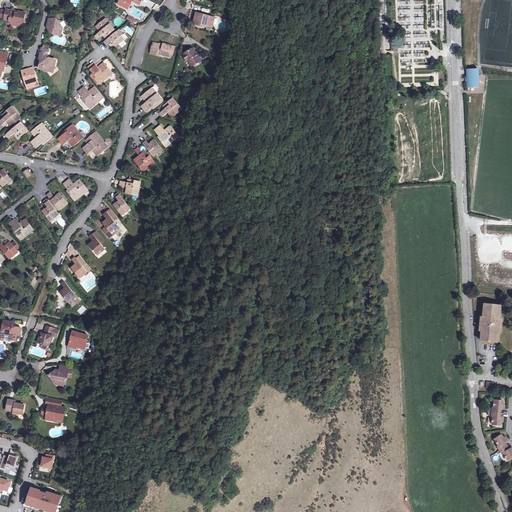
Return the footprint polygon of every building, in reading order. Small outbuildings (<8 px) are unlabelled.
[(132,0),(120,0),(119,4),(128,9),(132,1),(132,0)] [(471,0),(462,0),(462,13),(471,13),(471,0)] [(12,13),(12,11),(7,10),(6,12),(5,19),(5,21),(11,22),(13,26),(16,27),(17,23),(22,24),(23,18),(25,18),(26,13),(19,12),(19,14),(12,13)] [(203,25),(213,27),(215,18),(197,13),(194,24),(202,26),(203,25)] [(23,28),(25,18),(23,18),(22,24),(17,23),(16,27),(23,28)] [(56,35),(62,31),(63,28),(60,24),(61,21),(58,21),(57,19),(50,20),(48,27),(50,28),(50,31),(52,34),(56,35)] [(108,24),(105,20),(96,26),(101,32),(95,36),(98,40),(103,35),(105,38),(115,30),(109,22),(108,24)] [(125,34),(124,35),(119,30),(105,42),(108,45),(112,41),(117,47),(127,39),(128,38),(125,34)] [(170,54),(172,47),(164,45),(163,46),(154,44),(151,52),(160,55),(169,57),(170,54)] [(187,59),(188,61),(191,66),(201,61),(194,48),(184,54),(185,55),(184,55),(186,60),(187,59)] [(48,71),(55,66),(57,61),(48,58),(49,51),(48,51),(43,49),(41,54),(43,57),(40,59),(42,62),(41,63),(40,69),(48,71)] [(9,58),(7,58),(0,55),(0,75),(2,76),(4,67),(6,67),(9,58)] [(108,76),(112,72),(105,63),(99,68),(97,65),(95,62),(91,65),(88,68),(93,74),(92,75),(99,85),(109,77),(108,76)] [(479,81),(479,70),(479,68),(468,69),(469,78),(467,78),(467,81),(468,81),(469,87),(479,87),(479,81)] [(28,87),(35,85),(34,83),(38,81),(35,71),(34,71),(31,72),(30,69),(27,70),(27,72),(23,74),(28,87)] [(99,100),(103,97),(96,87),(90,92),(85,87),(79,92),(84,98),(82,99),(90,109),(99,102),(99,100)] [(155,94),(151,89),(142,96),(147,102),(142,106),(147,112),(153,108),(154,109),(164,101),(157,93),(155,94)] [(178,107),(179,106),(173,98),(163,106),(166,109),(160,113),(163,117),(169,112),(173,118),(181,111),(178,107)] [(17,116),(18,115),(12,107),(2,115),(4,117),(0,120),(0,122),(2,125),(7,121),(12,126),(20,120),(17,116)] [(24,129),(26,127),(22,122),(7,134),(9,138),(14,134),(19,140),(27,133),(24,129)] [(45,129),(41,124),(32,132),(37,137),(32,141),(37,148),(42,143),(44,145),(53,137),(46,128),(45,129)] [(76,130),(72,125),(63,132),(64,134),(59,138),(64,145),(69,141),(74,147),(84,139),(81,134),(77,129),(76,130)] [(174,139),(179,135),(171,126),(165,131),(161,126),(155,131),(160,137),(158,138),(166,147),(175,140),(174,139)] [(98,156),(108,149),(111,146),(107,141),(105,143),(96,132),(86,141),(88,144),(83,148),(88,154),(94,150),(98,156)] [(158,151),(162,148),(155,140),(149,144),(146,139),(142,142),(144,145),(154,157),(159,153),(158,151)] [(145,166),(146,167),(154,161),(146,151),(144,154),(139,148),(136,151),(140,156),(135,161),(141,169),(145,166)] [(7,181),(11,178),(4,170),(0,172),(0,182),(3,187),(8,183),(7,181)] [(83,193),(88,189),(81,179),(75,184),(70,179),(64,184),(69,191),(67,192),(75,201),(84,194),(83,193)] [(138,191),(139,191),(141,182),(129,179),(128,182),(121,181),(121,186),(127,187),(126,194),(137,196),(138,191)] [(63,205),(67,201),(60,193),(55,198),(53,195),(51,193),(47,196),(49,198),(59,210),(65,206),(63,205)] [(124,211),(126,212),(131,208),(119,193),(115,196),(119,201),(114,205),(121,214),(124,211)] [(53,217),(55,218),(60,214),(48,199),(44,202),(48,207),(43,212),(49,220),(53,217)] [(110,210),(107,212),(114,221),(117,219),(110,210)] [(108,222),(106,220),(103,223),(110,232),(114,229),(116,230),(119,227),(114,221),(107,212),(104,215),(107,220),(109,221),(108,222)] [(29,232),(34,228),(26,219),(20,224),(16,219),(10,224),(14,230),(13,231),(21,241),(30,233),(29,232)] [(90,237),(94,241),(94,242),(93,243),(92,242),(89,245),(96,253),(100,250),(102,251),(105,248),(101,243),(104,240),(96,231),(93,234),(90,237)] [(13,254),(17,251),(17,250),(12,244),(10,242),(5,246),(1,242),(0,242),(0,247),(10,259),(15,255),(13,254)] [(77,259),(83,265),(86,263),(80,256),(77,259)] [(77,278),(79,276),(83,273),(84,274),(88,271),(83,265),(77,259),(76,257),(72,260),(76,264),(77,265),(76,266),(75,265),(72,268),(76,274),(75,275),(77,278)] [(65,290),(64,289),(62,291),(70,301),(77,295),(65,281),(62,283),(65,288),(66,289),(65,290)] [(482,326),(482,331),(481,341),(498,343),(499,333),(500,328),(502,328),(502,325),(500,324),(501,319),(502,306),(485,304),(483,317),(483,322),(481,322),(480,326),(482,326)] [(11,336),(10,339),(16,340),(17,335),(20,335),(22,328),(16,327),(15,328),(13,326),(15,325),(13,322),(11,323),(4,322),(2,334),(11,336)] [(38,342),(42,344),(46,345),(47,345),(50,346),(52,341),(53,341),(54,337),(57,337),(59,330),(47,326),(44,334),(43,333),(41,338),(40,337),(38,342)] [(85,344),(86,344),(89,336),(74,332),(72,336),(74,336),(72,340),(71,340),(70,344),(71,347),(76,349),(77,346),(79,347),(79,348),(83,349),(85,344)] [(67,375),(71,376),(73,368),(61,365),(60,372),(55,371),(51,374),(49,375),(50,377),(50,376),(56,384),(58,382),(64,384),(65,379),(67,379),(67,377),(67,375)] [(487,381),(485,388),(492,389),(493,382),(487,381)] [(47,398),(46,405),(49,405),(48,408),(45,409),(43,408),(42,414),(47,415),(46,417),(57,420),(57,422),(63,423),(66,409),(61,408),(62,401),(47,398)] [(22,415),(24,405),(15,403),(16,401),(8,400),(6,410),(13,412),(13,413),(22,415)] [(505,405),(503,405),(503,401),(495,400),(494,408),(493,408),(492,417),(493,417),(492,425),(501,426),(501,422),(503,422),(504,418),(500,417),(501,409),(504,410),(505,405)] [(511,448),(509,450),(505,443),(508,441),(506,437),(504,438),(502,435),(495,440),(499,446),(498,447),(503,455),(504,454),(508,461),(511,457),(511,448)] [(55,455),(47,454),(47,458),(44,458),(42,467),(52,469),(55,455)] [(15,468),(18,457),(14,455),(13,457),(9,455),(9,457),(4,456),(0,468),(5,470),(6,468),(10,469),(11,467),(15,468)] [(0,489),(7,492),(10,482),(0,478),(0,489)] [(50,494),(33,488),(30,496),(29,496),(27,504),(51,511),(56,511),(59,505),(58,505),(61,496),(50,493),(50,494)]
